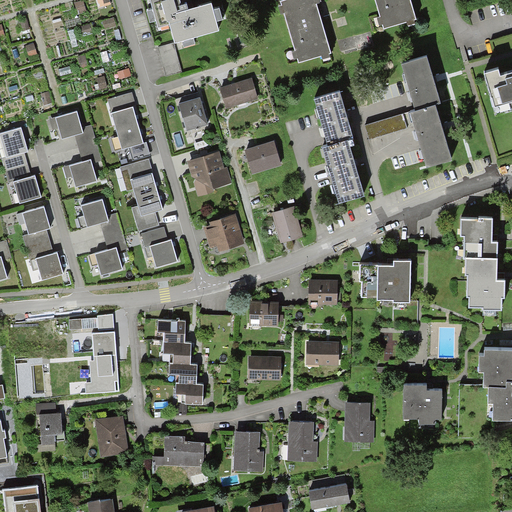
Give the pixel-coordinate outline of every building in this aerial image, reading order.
[(174,43),(218,30),(211,3),(198,7),(188,10),(186,3),(181,5),(179,0),(150,0),(158,27),(169,24),(174,43)] [(314,0),(281,0),(279,1),(298,63),(331,53),(319,15),(314,0)] [(374,0),(383,30),(416,20),(410,0),(374,0)] [(106,28),(116,25),(115,19),(104,21),(106,28)] [(173,43),(158,47),(166,75),(181,71),(173,43)] [(416,110),(409,112),(425,166),(450,158),(442,129),(435,104),(441,102),(435,79),(428,56),(402,64),(416,110)] [(120,79),(135,75),(132,66),(117,70),(120,79)] [(496,69),(483,73),(493,106),(511,100),(511,74),(511,72),(499,76),(496,69)] [(236,85),(220,90),(226,110),(259,100),(252,80),(236,85)] [(338,91),(313,99),(326,144),(321,146),(338,199),(363,192),(354,164),(347,138),(352,137),(346,115),(338,91)] [(132,93),(107,100),(122,151),(129,149),(132,162),(151,156),(147,142),(144,143),(140,132),(136,117),(134,108),(136,107),(132,93)] [(183,104),(179,105),(187,132),(208,126),(200,99),(183,104)] [(63,140),(75,137),(84,134),(82,129),(77,113),(51,120),(54,129),(59,128),(63,140)] [(402,115),(365,126),(370,140),(407,128),(402,115)] [(91,126),(82,129),(84,134),(75,137),(83,160),(90,158),(91,164),(102,161),(91,126)] [(24,151),(27,150),(21,127),(0,133),(0,137),(6,156),(24,151)] [(257,147),(245,151),(252,175),(280,167),(273,143),(257,147)] [(14,181),(31,176),(24,151),(6,156),(1,158),(8,183),(14,181)] [(204,157),(187,162),(200,198),(215,193),(214,190),(233,184),(228,168),(225,169),(219,152),(204,157)] [(83,160),(70,164),(76,185),(96,180),(91,164),(90,158),(83,160)] [(148,160),(121,168),(128,191),(133,190),(138,208),(133,209),(139,231),(159,226),(155,212),(162,210),(159,198),(155,184),(148,160)] [(31,176),(14,181),(20,202),(41,196),(35,175),(31,176)] [(102,199),(82,205),(88,226),(100,222),(108,220),(106,214),(102,199)] [(46,229),(50,228),(43,206),(22,213),(29,234),(46,229)] [(294,207),(272,214),(278,232),(281,244),(303,238),(294,207)] [(100,222),(108,249),(116,247),(117,251),(129,247),(117,210),(106,214),(108,220),(100,222)] [(478,214),(461,214),(460,231),(465,232),(464,254),(466,255),(465,269),(468,269),(468,290),(471,290),(471,301),(484,301),(484,305),(501,305),(501,291),(505,292),(505,273),(498,273),(498,235),(493,235),(494,212),(479,211),(478,214)] [(235,215),(210,224),(210,226),(204,228),(211,249),(217,247),(219,252),(245,243),(235,215)] [(168,240),(164,226),(141,233),(145,248),(150,246),(156,268),(178,262),(172,243),(171,239),(168,240)] [(33,269),(38,267),(36,259),(53,254),(46,229),(29,234),(23,236),(33,269)] [(0,256),(1,256),(2,259),(11,257),(6,240),(0,241),(0,256)] [(108,249),(95,253),(101,274),(122,268),(117,251),(116,247),(108,249)] [(53,254),(36,259),(38,267),(42,280),(63,274),(57,253),(53,254)] [(409,298),(411,257),(394,257),(394,262),(360,262),(360,277),(362,278),(361,294),(394,295),(394,297),(409,298)] [(338,277),(308,277),(308,302),(338,302),(338,277)] [(261,299),(250,299),(250,322),(278,323),(278,320),(278,314),(279,298),(261,297),(261,299)] [(231,314),(201,313),(200,332),(230,333),(231,314)] [(103,315),(69,318),(70,328),(104,325),(103,315)] [(186,319),(158,318),(158,329),(165,329),(164,350),(171,350),(170,369),(177,370),(176,390),(183,390),(183,401),(187,401),(201,402),(202,383),(196,383),(197,363),(190,363),(191,340),(185,340),(186,319)] [(115,328),(93,330),(95,353),(100,352),(103,388),(119,387),(115,328)] [(324,339),(307,339),(307,363),(339,364),(340,339),(331,339),(331,341),(324,341),(324,339)] [(511,346),(485,346),(485,353),(480,353),(479,369),(484,369),(485,384),(489,385),(489,383),(506,384),(506,377),(511,377),(511,346)] [(281,354),(249,353),(249,377),(281,377),(281,354)] [(511,377),(506,377),(506,384),(489,383),(489,400),(493,400),(493,417),(511,417),(511,377)] [(428,389),(428,382),(404,383),(404,418),(419,418),(419,424),(438,424),(438,419),(444,419),(444,388),(433,389),(430,389),(428,389)] [(486,384),(459,383),(458,438),(490,438),(490,418),(485,417),(486,384)] [(371,398),(346,398),(345,440),(374,441),(375,418),(370,418),(371,398)] [(186,412),(187,401),(183,401),(176,414),(186,412)] [(54,403),(36,403),(37,426),(41,426),(42,443),(38,443),(38,449),(55,448),(55,437),(64,437),(63,423),(61,423),(60,410),(55,410),(54,403)] [(123,412),(95,417),(101,455),(129,451),(126,432),(123,412)] [(314,418),(289,418),(288,458),(317,459),(317,440),(314,440),(314,418)] [(261,427),(235,427),(235,469),(265,470),(265,448),(260,448),(261,427)] [(164,453),(154,453),(153,462),(204,464),(204,439),(187,438),(187,434),(164,433),(164,453)] [(347,480),(309,487),(312,506),(338,501),(350,499),(347,480)] [(3,485),(5,511),(41,511),(38,482),(3,485)] [(115,511),(113,495),(87,499),(89,511),(115,511)] [(283,511),(281,498),(249,504),(250,511),(283,511)] [(215,511),(214,503),(181,508),(181,511),(215,511)]
